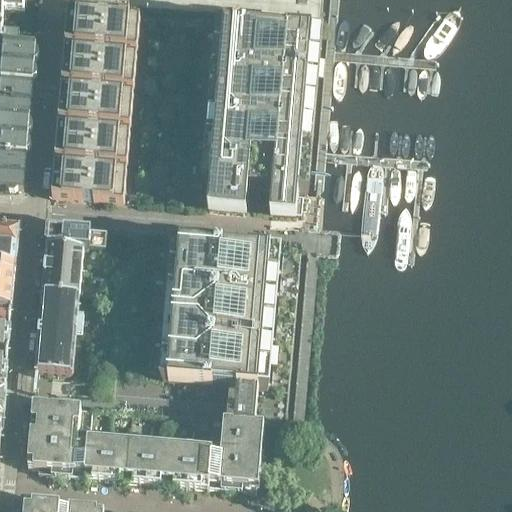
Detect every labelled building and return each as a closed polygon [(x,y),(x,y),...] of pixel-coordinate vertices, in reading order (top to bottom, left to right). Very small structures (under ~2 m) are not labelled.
[(25,2),(0,0),(0,23),(2,24),(3,13),(24,14),(25,2)] [(137,54),(140,22),(68,15),(65,48),(137,54)] [(1,34),(2,24),(0,23),(0,46),(18,48),(20,34),(1,34)] [(296,223),(298,196),(306,197),(320,35),(220,26),(206,188),(210,189),(208,215),(246,218),(248,192),(273,194),(270,220),(296,223)] [(30,124),(33,84),(36,81),(37,73),(34,70),(35,66),(38,63),(39,55),(36,52),(36,49),(18,48),(0,46),(0,154),(27,158),(27,156),(30,153),(31,145),(28,142),(28,138),(32,135),(32,127),(30,124)] [(134,93),(137,60),(65,54),(62,87),(134,93)] [(130,131),(133,98),(61,92),(59,125),(130,131)] [(127,170),(130,137),(58,131),(55,163),(127,170)] [(24,194),(27,158),(0,154),(0,192),(6,193),(9,196),(15,197),(18,194),(24,194)] [(124,208),(127,175),(55,169),(52,202),(124,208)] [(270,228),(319,233),(322,198),(273,194),(270,228)] [(0,250),(18,252),(20,231),(0,229),(0,250)] [(105,253),(107,238),(49,233),(47,249),(84,252),(105,253)] [(163,384),(237,391),(259,392),(267,393),(279,254),(175,245),(163,384)] [(72,379),(84,252),(47,249),(36,376),(72,379)] [(0,268),(16,270),(18,252),(0,250),(0,268)] [(16,270),(0,268),(0,314),(12,316),(16,270)] [(0,339),(10,341),(12,316),(0,314),(0,339)] [(0,375),(7,376),(10,341),(0,339),(0,375)] [(234,427),(256,428),(259,392),(237,391),(234,427)] [(259,498),(264,429),(256,428),(234,427),(224,426),(222,450),(79,438),(81,414),(33,409),(28,472),(39,473),(38,479),(259,498)]
